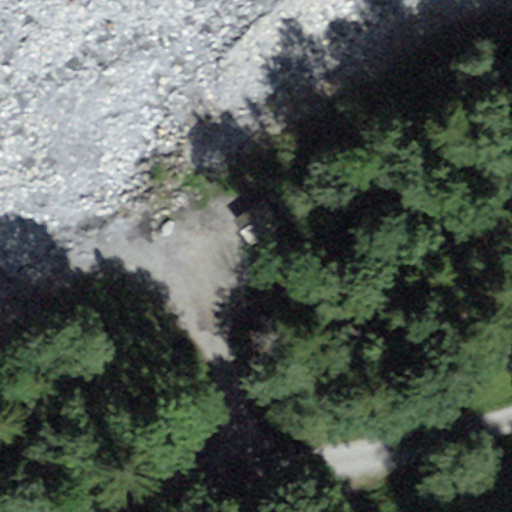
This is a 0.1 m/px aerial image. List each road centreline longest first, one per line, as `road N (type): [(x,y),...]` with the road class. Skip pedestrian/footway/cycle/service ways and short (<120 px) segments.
road 1 (track): [(511,418),(272,481),(192,464),(95,511)]
road 2 (track): [(234,467),(187,266)]
